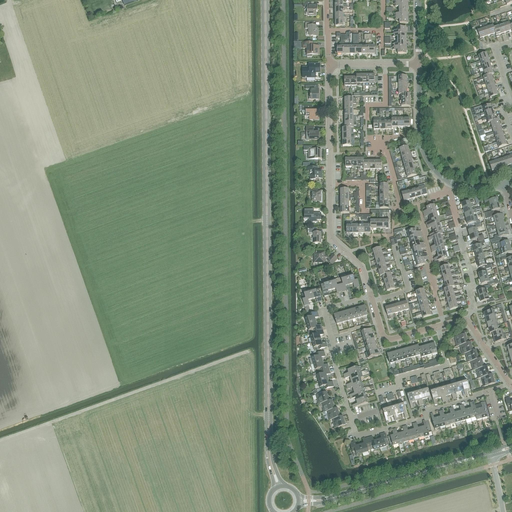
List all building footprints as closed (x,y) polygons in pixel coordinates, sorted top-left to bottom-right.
[(311,2),(303,2),(303,8),(307,8),(307,16),(317,16),(317,12),(318,12),(317,5),(313,5),(313,2),(311,2)] [(313,26),(313,23),(305,23),(305,29),(309,29),(309,36),(318,36),(318,29),(316,29),(316,26),(313,26)] [(481,30),(477,31),(479,36),(480,40),(483,40),(482,38),(485,37),(483,29),(481,25),(479,26),(481,30)] [(312,47),(312,43),(303,43),(303,49),(307,49),(307,55),(307,58),(312,58),(312,55),(319,55),(319,47),(312,47)] [(488,59),(490,58),(489,56),(488,56),(487,53),(474,57),(475,60),(479,58),(480,61),(488,59)] [(303,78),(315,78),(315,74),(319,74),(319,65),(309,65),(309,68),(303,68),(303,78)] [(494,83),(493,80),(485,83),(485,82),(481,84),(481,86),(482,86),(483,89),(487,88),(495,85),(496,85),(495,82),(494,83)] [(317,89),(317,86),(306,86),(306,90),(311,90),(311,100),(319,100),(319,89),(317,89)] [(488,93),(484,94),(485,96),(489,95),(490,98),(500,95),(499,93),(497,93),(496,90),(488,93)] [(492,110),(494,110),(493,108),(492,108),(491,105),(479,109),(479,111),(483,110),(484,113),(492,110)] [(310,109),(310,106),(301,106),(301,111),(306,111),(306,117),(309,117),(309,120),(317,120),(317,113),(319,113),(319,109),(310,109)] [(306,126),(306,134),(306,141),(309,141),(309,140),(319,140),(319,132),(313,132),(313,126),(306,126)] [(312,150),(312,147),(304,147),(304,151),(309,151),(309,160),(322,160),(322,151),(318,151),(318,150),(312,150)] [(401,155),(409,152),(408,147),(397,150),(398,152),(400,152),(401,155)] [(403,161),(411,158),(409,152),(401,155),(403,161)] [(404,166),(413,164),(411,158),(403,161),(404,166)] [(495,162),(494,158),(493,158),(491,158),(493,162),(489,164),(492,173),(495,172),(494,171),(497,170),(495,162)] [(406,172),(414,170),(413,164),(404,166),(406,172)] [(318,170),(318,167),(307,167),(307,171),(310,171),(310,176),(310,181),(313,180),(313,183),(319,183),(319,179),(322,179),(322,170),(318,170)] [(414,170),(406,172),(408,178),(416,176),(414,170)] [(421,197),(427,195),(425,187),(424,185),(418,186),(419,188),(421,197)] [(317,191),(317,188),(308,188),(308,192),(312,192),(312,201),(321,201),(321,191),(317,191)] [(416,198),(413,190),(413,188),(410,189),(411,191),(407,192),(409,200),(416,198)] [(416,198),(421,197),(419,188),(413,190),(416,198)] [(490,206),(498,204),(497,198),(494,199),(493,196),(484,199),(485,205),(490,203),(490,206)] [(463,209),(471,207),(470,204),(474,203),(473,201),(461,204),(463,209)] [(487,216),(494,214),(493,211),(500,209),(498,204),(490,206),(492,211),(487,212),(483,214),(484,217),(487,216)] [(424,215),(436,212),(435,206),(426,208),(427,211),(423,212),(424,215)] [(313,214),(313,210),(305,210),(305,219),(309,219),(309,222),(314,222),(314,220),(321,220),(321,214),(313,214)] [(479,210),(464,214),(466,219),(474,217),(473,214),(480,212),(479,210)] [(430,220),(438,218),(436,212),(424,215),(425,218),(429,217),(430,220)] [(494,214),(484,217),(485,220),(493,217),(495,222),(503,220),(504,220),(503,214),(495,216),(494,214)] [(474,223),(475,226),(480,225),(484,223),(484,221),(480,222),(480,221),(476,222),(474,217),(466,219),(467,225),(474,223)] [(427,227),(440,223),(438,218),(430,220),(430,223),(426,224),(427,227)] [(493,228),(504,225),(503,220),(495,222),(496,226),(492,227),(493,228)] [(476,228),(480,227),(480,225),(475,226),(474,226),(474,229),(468,231),(469,236),(478,234),(476,228)] [(317,233),(317,232),(317,229),(308,229),(308,233),(313,233),(313,244),(321,244),(321,233),(317,233)] [(428,239),(441,236),(443,235),(441,229),(433,231),(434,234),(429,235),(430,238),(428,238),(428,239)] [(409,238),(421,234),(421,232),(416,233),(416,230),(408,232),(409,238)] [(491,243),(494,242),(502,240),(501,237),(509,235),(507,230),(506,230),(497,233),(498,236),(495,237),(494,238),(495,239),(490,240),(491,243)] [(411,243),(419,241),(418,238),(422,237),(421,234),(409,238),(411,243)] [(478,243),(484,241),(483,235),(479,236),(478,234),(469,236),(471,242),(478,240),(478,243)] [(502,249),(510,247),(509,241),(503,243),(502,240),(494,242),(495,245),(497,245),(499,250),(502,249)] [(412,249),(425,246),(424,243),(420,244),(419,241),(411,243),(412,249)] [(431,250),(444,247),(442,241),(434,243),(435,246),(431,247),(431,250)] [(485,244),(484,241),(478,243),(479,245),(472,247),(474,252),(482,250),(482,247),(484,246),(483,244),(485,244)] [(414,255),(422,253),(421,250),(425,249),(425,246),(412,249),(414,255)] [(437,255),(446,253),(444,247),(431,250),(432,253),(437,252),(437,255)] [(501,258),(506,256),(506,254),(511,252),(510,247),(502,249),(499,250),(500,255),(499,256),(500,258),(501,258)] [(325,257),(325,253),(315,253),(315,263),(325,263),(325,258),(327,258),(329,260),(328,261),(332,264),(337,258),(333,255),(330,258),(328,257),(325,257)] [(415,261),(428,257),(427,254),(423,256),(422,253),(414,255),(415,261)] [(446,253),(437,255),(438,258),(434,259),(435,262),(447,259),(446,253)] [(477,263),(485,260),(485,257),(488,256),(487,254),(475,257),(477,263)] [(510,255),(506,256),(501,258),(502,261),(506,260),(508,265),(511,263),(511,257),(511,258),(510,255)] [(428,257),(415,261),(417,267),(425,265),(424,261),(429,260),(428,257)] [(485,260),(477,263),(478,268),(481,267),(482,270),(491,267),(492,267),(491,265),(491,264),(487,265),(485,260)] [(482,271),(478,272),(479,274),(478,274),(480,279),(488,277),(487,272),(492,270),(491,267),(482,270),(482,271)] [(347,276),(350,285),(354,284),(355,288),(360,287),(356,275),(353,276),(353,274),(347,276)] [(346,286),(350,285),(347,276),(338,278),(338,280),(342,292),(347,290),(346,286)] [(489,286),(490,286),(495,284),(494,281),(490,282),(488,277),(480,279),(481,285),(488,283),(489,286)] [(342,292),(338,280),(336,281),(335,279),(329,281),(332,290),(336,289),(337,293),(342,292)] [(328,291),(332,290),(329,281),(320,283),(324,297),(330,295),(328,291)] [(479,297),(488,295),(486,290),(490,289),(490,286),(489,286),(483,287),(484,290),(478,292),(479,297)] [(446,295),(454,293),(454,292),(458,291),(457,290),(457,289),(453,290),(453,288),(455,287),(447,289),(443,290),(443,292),(445,292),(445,295),(446,295)] [(310,290),(312,300),(316,298),(317,303),(323,301),(319,288),(310,290)] [(312,300),(310,290),(304,292),(304,294),(301,295),(304,306),(309,305),(308,301),(312,300)] [(488,295),(479,297),(481,302),(487,301),(488,303),(494,302),(493,299),(489,300),(488,295)] [(358,319),(355,309),(355,308),(353,308),(353,309),(350,310),(353,320),(358,319)] [(353,320),(350,310),(349,309),(347,310),(348,311),(344,312),(347,322),(353,320)] [(485,318),(495,315),(494,310),(483,313),(483,316),(484,315),(485,318)] [(307,325),(317,322),(315,318),(319,317),(318,312),(306,315),(307,319),(305,319),(307,325)] [(342,323),(339,313),(339,312),(337,313),(337,314),(334,315),(337,325),(342,323)] [(486,323),(497,321),(495,315),(485,318),(484,319),(485,321),(486,321),(486,323)] [(488,329),(498,326),(497,321),(486,323),(485,324),(486,326),(487,326),(488,329)] [(308,334),(323,330),(321,325),(318,326),(317,322),(307,325),(308,331),(307,332),(308,334)] [(500,331),(498,326),(488,329),(487,329),(487,331),(488,331),(489,334),(491,334),(500,331)] [(363,338),(373,335),(374,335),(373,332),(372,333),(371,329),(361,332),(363,338)] [(312,342),(322,340),(321,336),(324,335),(323,330),(308,334),(308,336),(310,336),(312,342)] [(493,338),(503,335),(502,330),(500,331),(491,334),(491,336),(492,335),(493,338)] [(364,343),(374,340),(376,340),(375,338),(374,338),(373,335),(363,338),(364,343)] [(468,344),(468,343),(465,335),(454,338),(457,347),(460,346),(468,344)] [(503,335),(493,338),(492,339),(493,341),(494,340),(495,343),(505,341),(503,335)] [(322,340),(312,342),(314,351),(328,348),(326,342),(323,343),(322,340)] [(473,352),(473,351),(471,343),(468,343),(468,344),(460,346),(462,355),(465,354),(473,352)] [(367,353),(377,350),(378,350),(378,348),(377,348),(376,345),(366,348),(367,353)] [(427,356),(424,347),(424,345),(422,346),(422,347),(419,348),(421,356),(421,358),(427,356)] [(406,360),(403,350),(403,349),(400,349),(401,350),(398,351),(401,361),(406,360)] [(401,361),(398,351),(398,350),(395,351),(396,352),(393,353),(396,363),(401,361)] [(479,360),(478,359),(476,351),(473,351),(473,352),(465,354),(468,363),(470,362),(479,360)] [(313,364),(323,361),(322,358),(326,357),(324,352),(313,355),(314,358),(310,359),(312,365),(313,364)] [(396,363),(393,353),(392,352),(390,352),(390,353),(387,354),(390,364),(396,363)] [(484,368),(484,367),(482,359),(478,359),(479,360),(470,362),(473,371),(476,370),(484,368)] [(318,373),(329,369),(328,364),(324,365),(323,361),(313,364),(315,371),(317,370),(318,373)] [(344,377),(359,373),(358,367),(347,370),(348,373),(343,375),(344,377)] [(490,376),(489,375),(487,367),(484,367),(484,368),(476,370),(478,379),(481,378),(490,376)] [(318,382),(328,379),(327,375),(331,374),(329,369),(318,373),(319,375),(317,376),(318,382)] [(350,381),(361,378),(359,373),(344,377),(345,379),(350,378),(350,381)] [(490,376),(481,378),(484,387),(495,384),(493,375),(489,375),(490,376)] [(347,387),(362,383),(361,378),(350,381),(351,384),(346,385),(347,387)] [(328,379),(318,382),(320,388),(321,391),(323,390),(334,387),(333,382),(329,383),(328,379)] [(466,391),(470,390),(467,380),(461,382),(466,397),(468,396),(466,391)] [(463,397),(466,397),(461,382),(456,383),(459,393),(462,393),(463,397)] [(353,391),(364,388),(362,383),(347,387),(348,389),(352,388),(353,391)] [(456,394),(459,393),(456,383),(451,384),(455,400),(458,399),(456,394)] [(453,400),(455,400),(451,384),(446,386),(449,396),(452,395),(453,400)] [(446,397),(449,396),(446,386),(441,387),(445,403),(447,402),(446,397)] [(422,389),(425,399),(428,399),(430,403),(432,403),(428,387),(422,389)] [(443,403),(445,403),(441,387),(436,389),(439,399),(441,398),(443,403)] [(350,398),(365,393),(364,388),(353,391),(354,394),(349,395),(350,398)] [(422,400),(425,399),(422,389),(417,390),(421,406),(423,405),(422,400)] [(436,400),(439,399),(436,389),(430,390),(435,405),(438,405),(436,400)] [(419,406),(421,406),(417,390),(412,392),(415,402),(418,401),(419,406)] [(329,401),(327,392),(315,395),(318,404),(321,404),(329,401)] [(412,403),(415,402),(412,392),(407,393),(411,409),(413,408),(412,403)] [(356,401),(366,398),(365,393),(350,398),(351,400),(355,398),(356,401)] [(366,398),(356,401),(357,404),(352,406),(353,408),(368,404),(366,398)] [(335,409),(332,400),(329,401),(321,404),(323,412),(335,409)] [(477,421),(487,418),(483,403),(481,403),(481,405),(475,407),(474,402),(472,403),(473,406),(476,418),(477,421)] [(398,404),(401,414),(404,414),(405,418),(407,418),(403,403),(398,404)] [(398,415),(401,414),(398,404),(393,406),(397,421),(399,420),(398,415)] [(471,419),(468,410),(465,410),(464,405),(461,406),(466,421),(471,419)] [(395,421),(397,421),(393,406),(388,407),(391,417),(393,417),(395,421)] [(387,418),(391,417),(388,407),(382,409),(387,424),(389,423),(387,418)] [(340,418),(340,417),(338,408),(335,409),(323,412),(324,414),(324,415),(325,415),(326,416),(327,416),(329,421),(332,420),(340,418)] [(461,422),(458,413),(455,413),(453,408),(451,409),(456,424),(461,422)] [(450,425),(456,424),(451,409),(449,409),(451,415),(448,415),(450,425)] [(450,425),(448,415),(445,416),(443,411),(441,412),(445,427),(450,425)] [(440,428),(445,427),(441,412),(439,412),(440,417),(437,418),(440,428)] [(440,428),(437,418),(434,419),(433,414),(430,415),(435,430),(440,428)] [(340,418),(332,420),(334,429),(346,425),(343,416),(340,417),(340,418)] [(421,428),(424,437),(429,436),(425,421),(423,422),(424,427),(421,428)] [(424,437),(421,428),(418,429),(417,423),(415,424),(419,439),(424,437)] [(414,440),(411,431),(408,432),(406,426),(404,427),(409,442),(414,440)] [(403,443),(401,434),(398,435),(396,429),(394,430),(398,445),(403,443)] [(393,446),(398,445),(394,430),(392,430),(393,436),(390,437),(391,439),(389,440),(390,446),(393,445),(393,446)] [(377,440),(380,449),(386,448),(386,446),(389,445),(385,433),(380,435),(381,439),(377,440)] [(380,449),(377,440),(374,441),(372,437),(367,438),(371,450),(374,449),(374,451),(380,449)] [(368,451),(371,450),(367,438),(362,440),(364,444),(360,445),(363,454),(368,453),(368,451)] [(363,454),(360,445),(356,446),(355,442),(350,443),(353,455),(356,454),(357,456),(363,454)]
